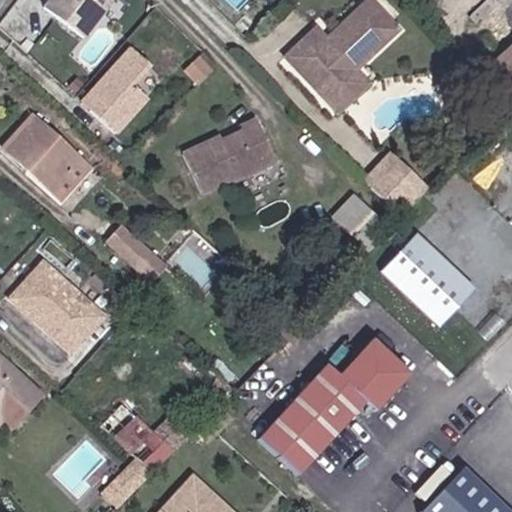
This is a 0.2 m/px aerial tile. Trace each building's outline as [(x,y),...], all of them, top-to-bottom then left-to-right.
[(83,41),(114,0),(52,0),(44,10),(83,41)] [(372,0),(370,0),(335,33),(339,38),(332,44),(328,40),(318,29),(287,59),(326,101),(357,71),(400,31),(372,0)] [(236,26),(246,35),(255,26),(246,16),(236,26)] [(339,38),(335,33),(328,40),(332,44),(339,38)] [(511,44),(488,65),(511,92),(511,44)] [(148,68),(131,52),(90,97),(99,105),(90,114),(116,137),(147,101),(131,87),(148,68)] [(186,82),(195,91),(216,70),(207,62),(186,82)] [(369,84),(357,71),(326,101),(338,114),(369,84)] [(84,87),(77,81),(69,90),(75,96),(84,87)] [(82,106),(90,114),(99,105),(90,97),(82,106)] [(2,149),(28,171),(33,167),(56,188),(81,161),(31,117),(2,149)] [(242,132),(221,141),(210,146),(208,141),(182,152),(200,193),(229,179),(232,182),(276,161),(257,118),(240,126),(242,132)] [(210,146),(221,141),(218,136),(208,141),(210,146)] [(428,198),(431,195),(396,159),(392,163),(428,198)] [(404,222),(428,198),(392,163),(369,185),(404,222)] [(33,167),(28,171),(52,192),(56,188),(33,167)] [(371,255),(391,235),(357,199),(336,220),(371,255)] [(106,241),(133,265),(144,253),(147,250),(120,226),(106,241)] [(416,239),(381,274),(438,331),(474,296),(416,239)] [(144,253),(133,265),(143,274),(154,263),(144,253)] [(103,316),(45,265),(12,304),(71,354),(103,316)] [(269,333),(280,346),(299,326),(286,315),(269,333)] [(371,415),(407,377),(371,342),(337,377),(325,366),(255,438),(293,476),(362,405),(371,415)] [(0,360),(0,421),(4,418),(15,428),(40,399),(0,360)] [(205,421),(217,432),(230,419),(219,408),(205,421)] [(152,433),(172,452),(195,429),(176,409),(152,433)] [(329,443),(338,451),(361,427),(352,418),(329,443)] [(196,430),(208,442),(217,432),(205,421),(196,430)] [(152,433),(132,455),(137,460),(151,473),(172,452),(152,433)] [(137,460),(125,471),(140,486),(152,474),(151,473),(137,460)] [(426,511),(425,511),(511,511),(511,504),(473,465),(426,511)] [(116,510),(140,486),(125,471),(101,495),(116,510)] [(226,511),(192,480),(180,492),(192,504),(197,499),(210,511),(226,511)] [(192,504),(180,492),(161,511),(210,511),(197,499),(192,504)]
